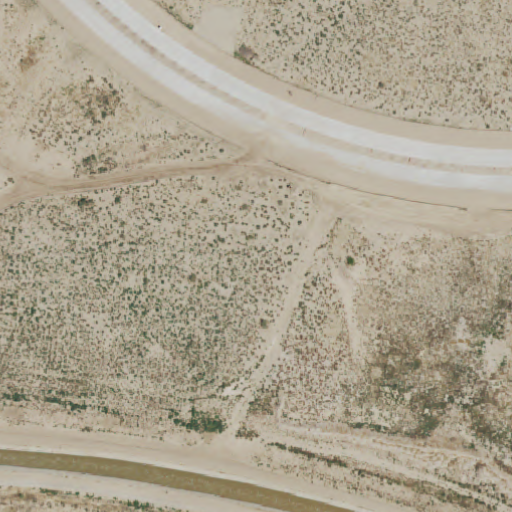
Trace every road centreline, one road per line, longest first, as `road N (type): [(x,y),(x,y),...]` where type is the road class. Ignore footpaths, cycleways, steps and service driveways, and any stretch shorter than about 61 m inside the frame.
road 1 (residential): [(73,0),(164,77),(235,117),(362,163),(446,181),(511,183)]
road 2 (residential): [(511,157),(424,152),(328,127),(240,91),(111,0)]
